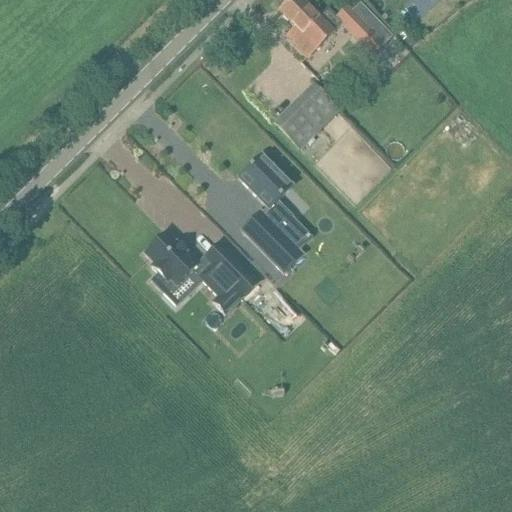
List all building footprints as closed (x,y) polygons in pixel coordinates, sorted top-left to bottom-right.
[(298,0),(292,0),(279,14),(295,30),(286,38),(300,53),(306,59),(320,45),(333,33),(340,26),(373,60),(393,41),(360,4),(351,14),(347,9),(336,20),(327,10),(318,19),(298,0)] [(410,36),(402,42),(409,51),(417,44),(410,36)] [(338,113),(312,87),(273,126),(299,152),(338,113)] [(260,159),(238,181),(261,204),(265,209),(240,233),(283,276),(302,258),(297,252),(310,239),(290,220),(276,205),(281,200),(291,190),(260,159)] [(188,277),(187,277),(196,267),(185,256),(186,255),(176,246),(165,236),(144,257),(153,266),(150,269),(158,276),(151,283),(163,297),(173,287),(176,289),(187,279),(188,277)] [(187,277),(188,277),(198,287),(201,283),(217,299),(212,304),(224,317),(225,316),(242,300),(243,300),(257,286),(218,246),(197,267),(196,267),(187,277)]
